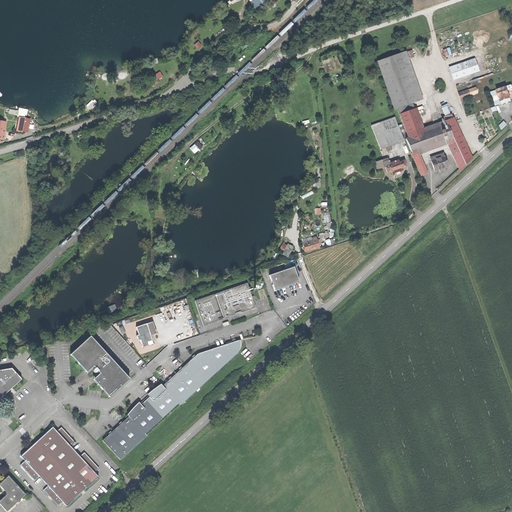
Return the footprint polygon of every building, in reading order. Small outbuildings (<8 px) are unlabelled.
[(255,11),(267,1),(266,0),(252,0),(249,3),(255,11)] [(377,62),(393,110),(417,102),(401,54),(377,62)] [(476,58),(450,66),(454,80),(481,71),(476,58)] [(456,92),(458,97),(475,91),(473,85),(456,92)] [(496,90),(500,101),(506,99),(509,99),(510,98),(506,87),(496,90)] [(91,109),(98,103),(95,99),(87,105),(91,109)] [(443,107),(446,115),(451,113),(448,105),(443,107)] [(10,109),(10,113),(27,116),(28,109),(20,108),(19,111),(10,109)] [(400,115),(409,138),(422,133),(420,129),(418,125),(413,110),(400,115)] [(442,117),(443,120),(445,124),(422,133),(409,138),(405,140),(411,154),(417,151),(445,141),(459,170),(471,159),(451,114),(442,117)] [(372,126),(380,150),(404,142),(396,118),(372,126)] [(423,128),(420,129),(422,133),(445,124),(443,120),(423,128)] [(429,179),(417,151),(411,154),(422,182),(429,179)] [(431,162),(434,171),(447,167),(443,157),(435,160),(431,162)] [(398,161),(389,164),(390,166),(385,168),(387,173),(392,172),(392,174),(396,173),(398,172),(402,171),(401,169),(406,167),(404,161),(399,163),(398,161)] [(301,244),(304,252),(318,248),(314,237),(310,239),(311,241),(301,244)] [(282,256),(288,259),(293,249),(287,246),(282,256)] [(270,275),(275,290),(300,282),(294,266),(270,275)] [(223,319),(255,308),(250,293),(248,288),(246,283),(215,294),(223,319)] [(206,325),(222,319),(213,295),(197,300),(206,325)] [(106,308),(108,313),(115,311),(113,305),(106,308)] [(151,322),(146,324),(150,336),(151,335),(155,334),(151,322)] [(146,324),(135,328),(138,335),(136,336),(137,341),(140,340),(142,348),(153,345),(150,336),(146,324)] [(129,379),(90,336),(70,354),(82,368),(84,370),(89,370),(93,366),(95,368),(93,370),(93,371),(94,373),(95,373),(96,373),(98,371),(100,373),(95,378),(95,382),(109,397),(129,379)] [(240,340),(197,354),(215,374),(236,355),(239,351),(241,347),(241,343),(240,340)] [(215,374),(197,354),(162,386),(178,404),(180,406),(215,374)] [(0,398),(3,396),(8,391),(7,390),(12,385),(13,387),(22,379),(12,368),(0,370),(0,398)] [(161,420),(178,404),(162,386),(160,384),(155,389),(157,390),(153,394),(145,401),(161,420)] [(145,435),(161,420),(145,401),(141,405),(137,408),(136,406),(127,415),(129,417),(145,435)] [(147,436),(145,435),(129,417),(102,441),(120,460),(147,436)] [(57,432),(52,427),(38,440),(38,443),(34,443),(28,449),(20,456),(25,461),(39,477),(48,486),(62,502),(67,506),(81,493),(81,490),(84,490),(98,477),(94,473),(80,457),(71,448),(57,432)] [(61,427),(57,432),(71,448),(76,443),(61,427)] [(84,453),(80,457),(94,473),(99,469),(84,453)] [(35,481),(39,477),(25,461),(20,465),(35,481)] [(25,495),(8,476),(4,480),(0,483),(0,486),(5,492),(5,496),(0,500),(0,504),(6,511),(25,495)] [(58,506),(62,502),(48,486),(43,490),(58,506)]
